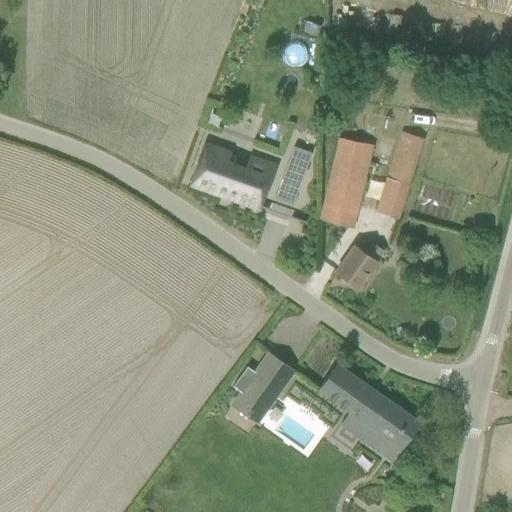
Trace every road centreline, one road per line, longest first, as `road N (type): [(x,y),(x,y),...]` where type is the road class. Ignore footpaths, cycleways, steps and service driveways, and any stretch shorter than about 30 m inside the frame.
road 1 (unclassified): [(481,381),(405,367),(166,200),(0,127)]
road 2 (unclassified): [(460,511),(481,381)]
road 3 (unclassified): [(481,381),(511,254)]
